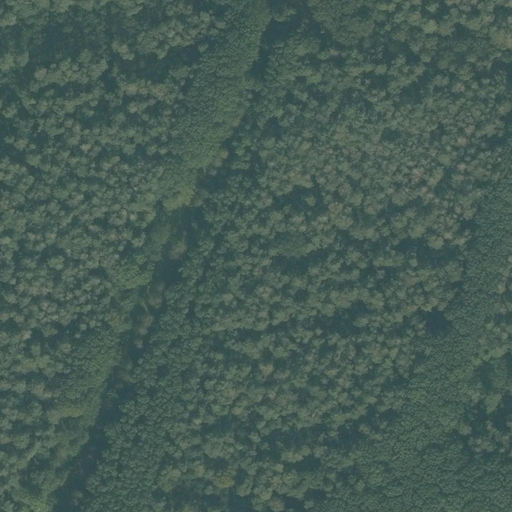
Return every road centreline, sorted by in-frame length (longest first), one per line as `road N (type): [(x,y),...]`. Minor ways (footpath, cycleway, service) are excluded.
road 1 (track): [(60,511),(280,0)]
road 2 (track): [(436,449),(511,203)]
road 3 (track): [(511,48),(260,0)]
